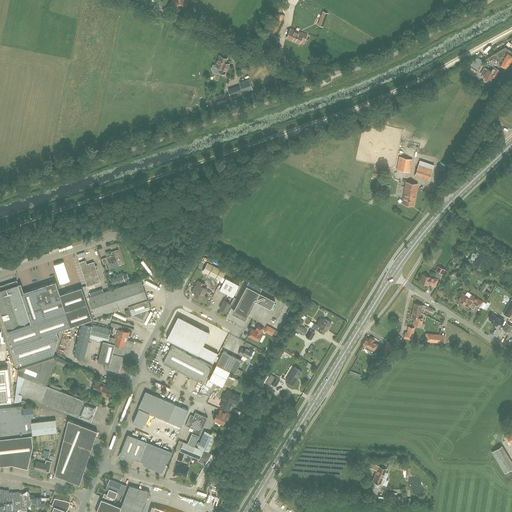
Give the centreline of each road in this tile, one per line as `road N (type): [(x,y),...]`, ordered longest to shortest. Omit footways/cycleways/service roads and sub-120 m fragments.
road 1 (unclassified): [(0,196),(332,74)]
road 2 (primary): [(253,501),(392,274)]
road 3 (unclassified): [(511,29),(380,99),(290,131)]
road 4 (unclassified): [(0,274),(118,236),(174,297)]
road 5 (unclassified): [(139,0),(332,74)]
road 6 (unclassified): [(174,297),(229,199),(290,131)]
road 7 (primary): [(392,274),(443,209),(511,143)]
road 8 (unclassified): [(332,74),(388,58),(491,0)]
road 9 (unclassified): [(511,348),(392,274)]
